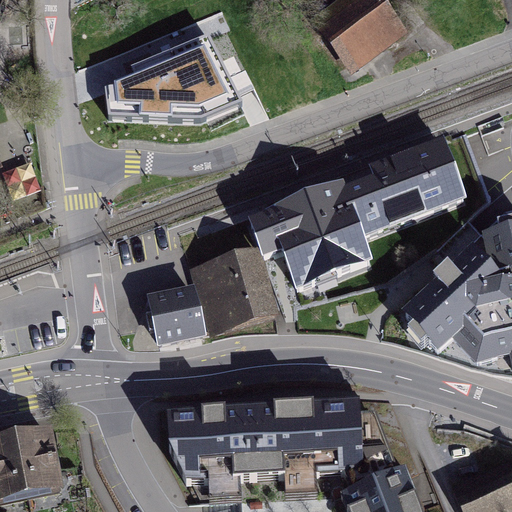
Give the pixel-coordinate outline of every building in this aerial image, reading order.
[(355,79),(406,38),(376,0),(352,0),(316,29),(355,79)] [(214,36),(141,66),(142,75),(106,87),(111,121),(199,120),(243,97),(214,36)] [(468,210),(444,146),(371,173),(375,183),(254,228),(263,255),(269,270),(285,264),(299,301),(380,271),(371,246),(468,210)] [(511,238),(484,244),(491,275),(508,293),(511,292),(511,238)] [(193,276),(214,343),(284,322),(269,270),(263,255),(193,276)] [(491,275),(477,259),(406,322),(440,360),(455,346),(478,372),(511,365),(511,292),(508,293),(491,275)] [(193,296),(153,304),(162,352),(203,344),(193,296)] [(424,511),(380,411),(173,421),(186,466),(335,466),(354,511),(424,511)] [(0,444),(0,509),(67,496),(55,434),(0,444)] [(511,511),(511,469),(456,494),(464,511),(511,511)]
